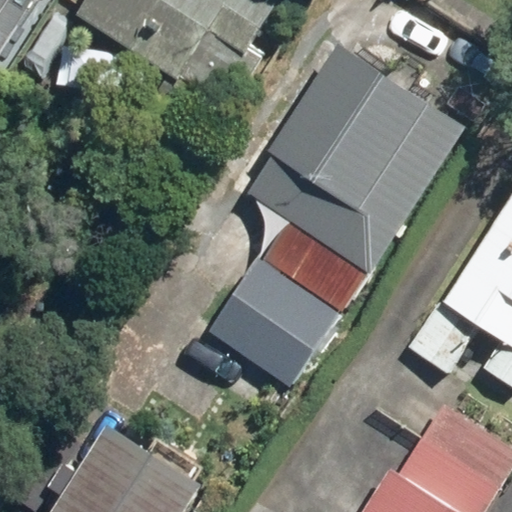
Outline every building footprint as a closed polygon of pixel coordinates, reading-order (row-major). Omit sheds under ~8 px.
[(0,0),(0,52),(32,0),(0,0)] [(270,0),(100,0),(90,15),(217,105),(285,10),(270,0)] [(251,191),(374,273),(470,130),(346,48),(251,191)] [(511,206),(446,307),(511,349),(511,206)] [(339,315),(263,263),(215,332),(291,384),(339,315)] [(452,511),(454,509),(459,511),(490,511),(511,476),(511,447),(448,410),(380,511),(452,511)] [(115,429),(60,511),(194,511),(209,490),(115,429)]
